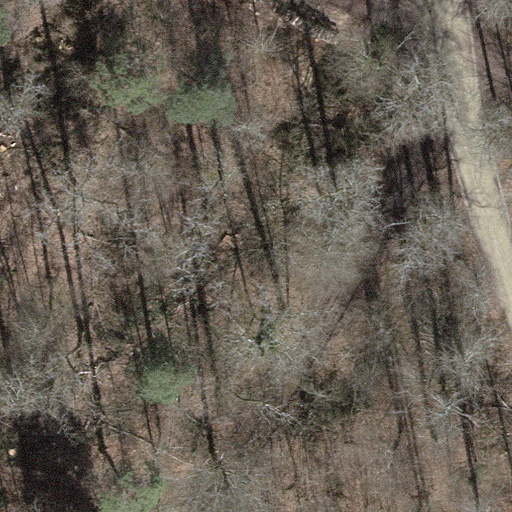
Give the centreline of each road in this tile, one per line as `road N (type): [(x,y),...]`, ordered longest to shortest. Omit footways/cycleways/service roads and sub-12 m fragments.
road 1 (track): [(466,42),(408,167),(197,511)]
road 2 (track): [(511,257),(478,176),(466,42)]
road 3 (track): [(511,60),(384,0)]
